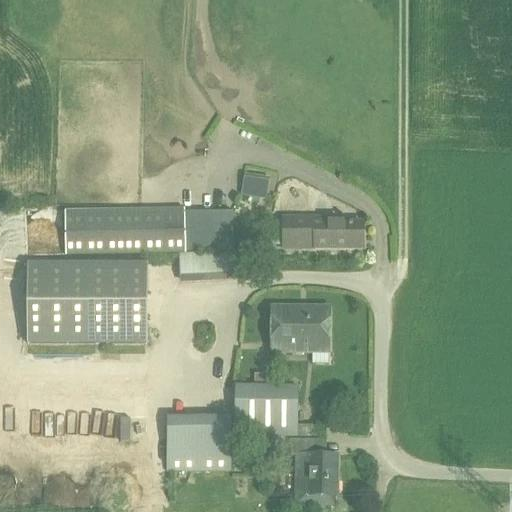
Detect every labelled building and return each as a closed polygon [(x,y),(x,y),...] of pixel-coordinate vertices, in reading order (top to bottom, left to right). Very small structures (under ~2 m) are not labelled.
[(266,199),(269,179),(245,175),(242,195),(266,199)] [(66,256),(233,251),(232,212),(65,216),(66,256)] [(284,219),(284,248),(362,249),(363,224),(320,224),(320,219),(284,219)] [(180,256),(181,281),(208,279),(207,255),(180,256)] [(28,345),(147,345),(148,265),(28,265),(28,345)] [(259,347),(289,347),(288,360),(308,361),(308,354),(328,354),(329,302),(299,302),(299,307),(260,307),(259,347)] [(152,459),(152,373),(28,373),(28,380),(16,380),(16,407),(25,407),(25,456),(127,456),(127,469),(141,469),(141,459),(152,459)] [(255,375),(254,388),(265,388),(265,375),(255,375)] [(290,440),(298,440),(299,388),(265,388),(254,388),(239,387),(238,439),(290,440)] [(164,459),(214,460),(214,416),(164,416),(164,459)] [(318,440),(298,440),(290,440),(290,455),(296,455),(295,495),(305,495),(305,505),(333,506),(334,496),(338,496),(338,456),(318,456),(318,440)] [(32,476),(15,483),(20,496),(37,489),(32,476)]
